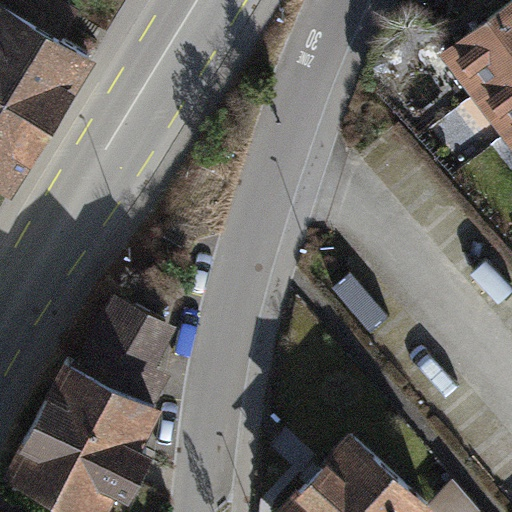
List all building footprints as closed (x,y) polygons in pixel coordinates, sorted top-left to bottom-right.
[(0,0),(0,175),(9,181),(88,52),(44,24),(4,0),(0,0)] [(4,0),(44,24),(59,0),(4,0)] [(511,0),(455,43),(486,85),(511,65),(511,0)] [(511,65),(486,85),(511,119),(511,65)] [(85,363),(68,355),(10,463),(98,508),(114,478),(127,485),(147,448),(133,441),(155,400),(146,395),(159,372),(150,368),(166,317),(125,296),(85,363)] [(352,433),(280,511),(420,511),(428,503),(352,433)]
